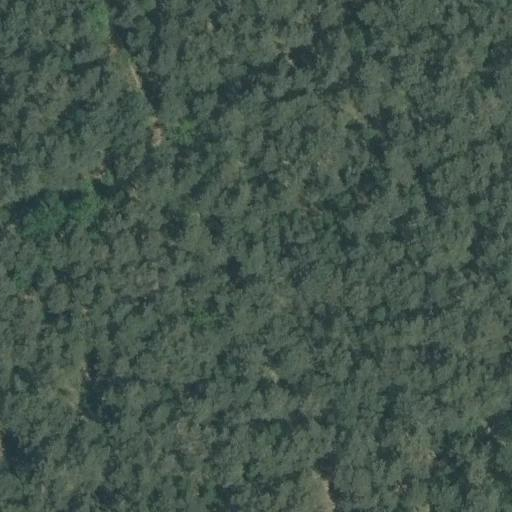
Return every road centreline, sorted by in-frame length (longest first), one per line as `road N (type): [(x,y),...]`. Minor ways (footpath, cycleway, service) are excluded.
road 1 (track): [(107,0),(346,511)]
road 2 (track): [(511,407),(361,511)]
